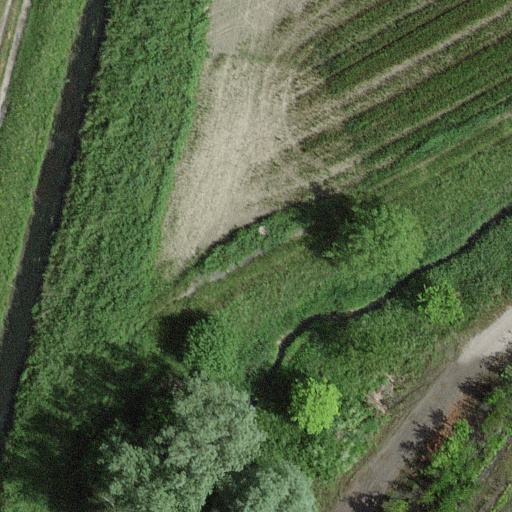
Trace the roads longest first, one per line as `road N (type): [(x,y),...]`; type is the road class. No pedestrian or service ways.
road 1 (track): [(511,132),(180,323)]
road 2 (track): [(380,511),(488,351),(511,337)]
